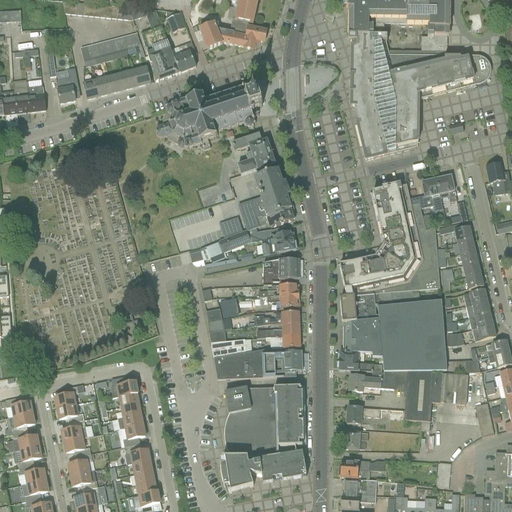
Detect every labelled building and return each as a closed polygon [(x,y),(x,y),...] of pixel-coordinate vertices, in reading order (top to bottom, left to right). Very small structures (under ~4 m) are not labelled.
[(217,0),(238,5),(237,10),(230,9),(228,20),(233,21),(232,25),(249,29),(250,25),(253,26),(258,0),(217,0)] [(449,38),(449,0),(348,0),(348,14),(349,14),(349,37),(373,37),(373,27),(369,27),(369,18),(406,19),(406,26),(429,26),(429,29),(427,29),(427,38),(421,38),(421,53),(447,53),(447,38),(449,38)] [(511,0),(500,2),(502,15),(511,13),(511,0)] [(71,17),(72,5),(62,4),(65,16),(71,17)] [(132,22),(128,10),(124,10),(123,22),(132,22)] [(156,13),(136,11),(139,20),(146,18),(151,32),(141,35),(152,67),(151,68),(156,84),(180,75),(173,59),(156,13)] [(20,13),(8,14),(9,25),(15,24),(21,24),(20,13)] [(0,25),(9,25),(8,14),(0,14),(0,25)] [(166,14),(167,18),(168,21),(166,21),(171,35),(185,30),(180,16),(178,17),(177,16),(179,15),(179,14),(166,14)] [(267,33),(249,29),(232,25),(230,34),(217,31),(215,25),(199,31),(207,52),(223,46),(223,45),(244,49),(244,50),(254,52),(255,46),(258,46),(259,44),(264,45),(267,33)] [(137,35),(131,37),(134,48),(137,47),(140,47),(137,35)] [(134,48),(131,37),(125,38),(128,50),(134,48)] [(487,82),(489,79),(490,77),(491,75),(491,72),(491,70),(490,67),(489,65),(488,63),(486,61),(484,60),(482,59),(479,58),(477,58),(447,57),(447,53),(421,53),(388,52),(386,43),(387,43),(387,37),(373,37),(349,37),(348,37),(348,43),(356,43),(356,49),(352,49),(352,78),(351,78),(351,94),(351,108),(353,108),(356,120),(357,124),(366,162),(418,149),(418,144),(418,114),(418,113),(417,113),(416,113),(415,107),(417,107),(418,107),(419,105),(419,101),(480,86),(483,85),(485,84),(487,82)] [(128,50),(125,38),(120,40),(123,51),(126,50),(128,50)] [(123,51),(120,40),(114,41),(117,53),(123,51)] [(117,53),(114,41),(109,43),(111,54),(116,53),(117,53)] [(111,54),(109,43),(103,44),(106,55),(111,54)] [(106,55),(103,44),(97,45),(100,57),(105,55),(106,55)] [(100,57),(97,45),(92,47),(95,58),(100,57)] [(177,57),(173,59),(180,75),(196,69),(191,57),(187,46),(178,49),(181,56),(177,57)] [(95,58),(92,47),(86,48),(89,60),(94,58),(95,58)] [(139,55),(137,47),(134,48),(128,50),(126,50),(128,58),(139,55)] [(89,60),(86,48),(80,50),(83,61),(89,60)] [(128,58),(126,50),(123,51),(117,53),(116,53),(118,61),(128,58)] [(118,61),(116,53),(111,54),(106,55),(105,55),(107,63),(118,61)] [(107,63),(105,55),(100,57),(95,58),(94,58),(96,66),(107,63)] [(56,78),(55,65),(54,57),(47,58),(50,79),(56,78)] [(96,66),(94,58),(89,60),(83,61),(85,69),(96,66)] [(146,70),(134,73),(138,89),(150,85),(146,70)] [(70,80),(57,83),(59,92),(58,92),(61,106),(75,103),(73,90),(79,89),(75,71),(68,72),(70,80)] [(138,89),(134,73),(121,76),(125,92),(138,89)] [(125,92),(121,76),(109,80),(113,95),(125,92)] [(113,95),(109,80),(96,83),(100,99),(113,95)] [(30,114),(46,112),(42,88),(41,88),(41,82),(28,84),(28,90),(27,90),(28,99),(30,114)] [(100,99),(96,83),(84,86),(88,102),(100,99)] [(157,129),(156,132),(157,138),(161,140),(167,138),(168,141),(178,145),(179,149),(178,150),(179,150),(180,149),(182,150),(182,151),(182,152),(183,151),(185,150),(185,151),(187,151),(188,151),(188,150),(189,150),(189,149),(194,147),(195,148),(196,147),(200,145),(201,146),(203,153),(210,150),(207,141),(208,140),(215,138),(215,139),(216,138),(218,137),(218,136),(216,137),(215,134),(221,132),(222,133),(223,133),(223,131),(229,129),(230,130),(231,130),(230,129),(233,128),(237,127),(237,128),(238,127),(238,126),(244,124),(245,127),(244,127),(245,128),(246,127),(249,129),(248,130),(249,130),(250,129),(252,128),(253,129),(254,128),(253,127),(254,125),(255,125),(255,124),(254,124),(254,122),(255,122),(254,121),(255,120),(255,119),(254,120),(253,119),(258,117),(257,112),(253,113),(254,112),(254,111),(254,109),(260,108),(260,109),(261,109),(261,107),(263,106),(262,105),(261,105),(258,96),(259,96),(259,95),(257,95),(256,94),(255,94),(256,96),(250,98),(249,96),(248,95),(251,94),(249,89),(244,91),(243,89),(245,89),(244,88),(243,88),(242,87),(241,87),(242,89),(241,89),(235,91),(235,90),(233,90),(234,91),(233,91),(232,92),(227,93),(227,92),(225,93),(226,94),(224,94),(222,95),(219,96),(219,95),(218,95),(218,96),(215,98),(213,98),(212,98),(211,97),(210,98),(211,99),(204,101),(203,98),(205,98),(204,97),(203,97),(202,96),(201,96),(202,98),(188,103),(187,100),(186,100),(186,101),(181,102),(180,102),(180,103),(173,105),(173,104),(171,105),(172,107),(168,108),(168,106),(167,107),(167,108),(167,110),(166,110),(166,111),(167,111),(167,113),(168,114),(167,114),(163,123),(164,127),(157,129)] [(28,99),(27,90),(27,89),(14,91),(14,95),(15,100),(17,116),(30,114),(28,99)] [(15,100),(14,100),(14,101),(2,102),(4,117),(17,116),(15,100)] [(462,126),(449,129),(450,136),(463,133),(462,126)] [(259,136),(247,140),(232,145),(234,153),(249,148),(251,155),(246,156),(248,163),(238,167),(241,177),(274,166),(267,142),(261,144),(259,136)] [(495,167),(486,169),(490,186),(492,185),(494,196),(511,195),(508,174),(502,175),(500,166),(495,167)] [(294,210),(287,191),(281,171),(277,173),(277,172),(255,180),(261,199),(250,203),(238,207),(240,214),(247,233),(248,237),(258,234),(256,230),(259,229),(266,227),(265,224),(269,223),(271,229),(278,227),(291,223),(293,222),(290,212),(294,210)] [(451,177),(436,180),(440,196),(442,204),(441,200),(449,199),(451,205),(457,203),(451,177)] [(440,196),(436,180),(422,183),(425,198),(410,201),(411,208),(418,206),(420,211),(434,208),(434,206),(442,204),(440,196)] [(426,232),(422,218),(420,211),(418,206),(411,208),(413,218),(407,219),(401,188),(400,188),(400,186),(397,186),(382,189),(382,192),(373,194),(372,194),(372,195),(375,208),(375,209),(376,209),(379,222),(378,223),(379,223),(382,236),(381,237),(382,237),(384,246),(376,259),(367,261),(366,261),(353,264),(352,264),(353,264),(340,267),(339,267),(339,269),(339,268),(344,291),(344,292),(345,292),(346,297),(345,297),(346,298),(355,298),(375,297),(418,292),(440,290),(437,261),(437,251),(435,229),(426,232)] [(461,224),(468,223),(464,204),(457,206),(461,224)] [(432,230),(429,216),(422,218),(426,232),(435,229),(432,230)] [(238,219),(219,226),(223,240),(242,234),(238,219)] [(511,223),(509,224),(500,227),(502,235),(511,232),(511,223)] [(451,234),(450,228),(438,231),(440,237),(451,234)] [(219,244),(206,249),(206,251),(207,253),(210,260),(212,265),(223,261),(221,256),(224,255),(250,245),(251,246),(255,245),(256,244),(261,243),(261,247),(264,246),(264,248),(263,249),(264,256),(266,256),(266,257),(270,256),(278,254),(297,251),(296,242),(294,243),(293,236),(290,237),(290,234),(286,235),(286,229),(272,232),(258,234),(248,237),(247,233),(245,234),(245,233),(219,243),(219,244)] [(455,232),(457,244),(472,241),(469,229),(455,232)] [(475,252),(472,241),(457,244),(460,256),(475,252)] [(444,251),(437,251),(437,260),(445,260),(444,251)] [(478,264),(475,252),(460,256),(463,268),(478,264)] [(445,260),(437,260),(438,269),(445,269),(445,265),(445,260)] [(263,287),(270,288),(271,288),(271,284),(279,284),(279,281),(298,281),(298,262),(279,262),(263,265),(263,287)] [(481,276),(478,264),(462,268),(463,268),(466,279),(481,276)] [(454,283),(451,271),(443,272),(443,275),(444,284),(449,283),(449,284),(453,283),(454,283)] [(483,288),(481,276),(466,279),(469,291),(483,288)] [(298,287),(278,287),(278,293),(264,294),(258,294),(258,299),(267,299),(299,298),(298,287)] [(0,299),(8,299),(8,288),(0,288),(0,299)] [(210,292),(202,293),(204,303),(211,302),(210,292)] [(378,322),(376,304),(419,300),(418,292),(375,297),(355,298),(346,298),(346,299),(340,300),(342,325),(348,324),(378,322)] [(484,292),(463,297),(465,309),(487,304),(484,292)] [(299,309),(299,298),(267,299),(268,305),(280,305),(280,310),(299,309)] [(443,327),(442,320),(442,317),(441,303),(379,309),(380,322),(378,322),(348,324),(349,355),(359,355),(372,356),(373,359),(383,359),(384,375),(395,375),(407,374),(434,374),(434,373),(446,373),(445,362),(443,327)] [(487,304),(465,309),(468,321),(490,315),(487,304)] [(232,309),(220,311),(222,322),(234,320),(232,309)] [(220,311),(206,314),(208,325),(222,322),(220,311)] [(263,318),(254,319),(254,329),(270,327),(282,326),(298,326),(298,320),(299,320),(299,316),(298,316),(298,314),(275,315),(276,321),(269,321),(269,320),(263,320),(263,318)] [(493,327),(490,315),(468,321),(471,332),(472,332),(493,327)] [(0,329),(11,329),(10,318),(0,318),(0,329)] [(298,329),(298,326),(282,326),(283,333),(265,333),(265,340),(270,340),(299,339),(299,333),(300,333),(300,329),(298,329)] [(496,339),(493,327),(472,332),(474,344),(496,339)] [(0,350),(2,351),(1,340),(11,340),(11,329),(0,329),(0,350)] [(219,333),(209,335),(211,345),(225,344),(224,333),(219,333)] [(464,347),(460,335),(458,336),(451,336),(452,349),(459,348),(464,347)] [(299,344),(299,339),(270,340),(265,340),(265,343),(270,343),(270,350),(271,351),(299,350),(299,348),(300,348),(300,344),(299,344)] [(246,355),(245,348),(245,344),(244,342),(225,344),(211,345),(213,361),(246,355)] [(491,346),(493,353),(487,354),(488,360),(509,355),(507,343),(493,346),(491,346)] [(301,373),(301,355),(299,355),(286,355),(270,356),(270,352),(268,351),(252,354),(251,354),(246,355),(213,361),(217,382),(283,380),(283,374),(301,373)] [(359,366),(359,355),(349,355),(340,354),(340,361),(339,361),(338,372),(372,374),(382,375),(382,367),(359,366)] [(511,366),(509,355),(488,360),(489,366),(496,364),(497,370),(498,370),(511,366)] [(472,363),(471,364),(471,375),(480,375),(477,362),(472,363)] [(511,372),(499,375),(502,388),(511,385),(511,372)] [(394,392),(395,375),(384,375),(382,375),(372,374),(371,381),(363,380),(363,379),(349,378),(348,393),(362,394),(363,389),(394,392)] [(431,405),(433,376),(434,374),(407,374),(404,423),(420,424),(420,432),(429,433),(429,430),(429,426),(431,405)] [(465,408),(468,379),(433,376),(431,405),(465,408)] [(111,382),(113,390),(111,390),(113,401),(118,400),(118,399),(138,395),(135,384),(125,386),(124,380),(111,382)] [(511,385),(502,388),(505,400),(511,398),(511,385)] [(65,397),(56,399),(54,399),(57,411),(75,407),(73,396),(78,395),(77,389),(64,392),(65,397)] [(229,457),(231,460),(223,460),(223,461),(222,461),(221,467),(220,467),(220,470),(220,473),(221,477),(221,480),(222,483),(224,489),(225,489),(227,495),(229,494),(229,495),(253,488),(250,479),(249,475),(250,475),(253,476),(257,477),(261,478),(262,479),(263,487),(273,485),(282,483),(282,484),(291,482),(291,483),(292,482),(302,481),(302,480),(306,479),(306,478),(302,455),(300,455),(300,448),(302,448),(303,448),(303,443),(303,434),(304,434),(304,433),(303,433),(303,423),(302,423),(302,415),(303,415),(302,405),(303,405),(303,404),(302,404),(302,395),(302,390),(300,390),(300,389),(246,391),(225,395),(226,404),(228,403),(229,407),(227,408),(229,416),(227,420),(226,423),(225,427),(224,431),(224,435),(224,439),(224,443),(225,446),(226,450),(228,454),(229,457)] [(138,396),(138,395),(118,399),(118,400),(119,400),(121,410),(138,406),(136,396),(138,396)] [(511,411),(511,398),(505,400),(500,401),(501,406),(499,406),(500,408),(490,411),(492,416),(496,415),(496,414),(499,414),(508,412),(511,411)] [(14,419),(32,416),(30,404),(19,406),(18,401),(6,403),(6,404),(1,405),(2,411),(12,409),(14,419)] [(141,417),(138,406),(121,410),(123,420),(141,417)] [(489,416),(487,406),(484,406),(475,408),(477,419),(489,416)] [(77,418),(75,407),(57,411),(59,422),(70,420),(71,425),(83,423),(82,417),(77,418)] [(380,421),(380,418),(380,412),(362,411),(347,410),(346,425),(361,426),(361,419),(380,421)] [(500,424),(499,415),(496,415),(492,416),(494,425),(500,424)] [(34,427),(32,416),(14,419),(16,430),(5,432),(6,438),(12,437),(25,435),(24,429),(34,427)] [(491,423),(489,416),(477,419),(478,426),(491,423)] [(143,427),(141,417),(123,420),(123,421),(117,422),(119,432),(125,431),(143,427)] [(82,441),(87,440),(83,423),(71,425),(72,431),(61,433),(63,444),(82,441)] [(492,430),(491,423),(478,426),(480,433),(492,430)] [(145,438),(143,427),(125,431),(127,441),(123,442),(125,449),(137,447),(136,440),(145,438)] [(481,440),(494,437),(492,430),(480,433),(481,440)] [(383,454),(396,454),(396,434),(383,434),(383,454)] [(39,449),(37,441),(37,438),(26,440),(25,435),(12,437),(15,453),(20,452),(20,453),(39,449)] [(364,452),(365,443),(367,443),(368,436),(346,435),(344,451),(359,452),(359,451),(364,452)] [(84,451),(82,441),(63,444),(66,456),(76,453),(78,459),(90,456),(89,450),(84,451)] [(139,454),(137,447),(125,449),(126,457),(125,457),(127,467),(132,466),(150,463),(148,452),(139,454)] [(483,502),(483,499),(474,499),(474,497),(465,496),(464,511),(511,511),(511,447),(509,448),(507,448),(506,456),(495,455),(495,474),(494,474),(487,474),(486,483),(485,483),(485,493),(490,493),(489,502),(483,502)] [(41,460),(39,449),(20,453),(22,463),(18,464),(19,471),(31,468),(30,463),(41,460)] [(91,463),(90,456),(78,459),(79,465),(68,467),(70,478),(90,474),(89,474),(86,464),(91,463)] [(152,473),(150,463),(132,466),(135,477),(152,473)] [(373,465),(368,465),(352,464),(351,466),(341,465),(341,471),(339,471),(338,477),(340,477),(340,479),(357,480),(357,482),(367,482),(369,482),(369,474),(368,474),(368,473),(384,474),(384,464),(377,464),(373,465)] [(450,473),(451,466),(438,465),(437,471),(450,473)] [(46,483),(44,475),(43,472),(33,474),(31,468),(19,471),(20,477),(25,476),(27,487),(46,483)] [(93,473),(90,474),(70,478),(72,489),(83,487),(84,493),(97,490),(93,473)] [(154,484),(152,473),(135,477),(137,488),(154,484)] [(341,502),(340,511),(358,511),(359,505),(375,506),(376,483),(367,483),(367,482),(357,482),(344,482),(343,497),(343,499),(341,498),(341,502)] [(48,494),(47,491),(46,483),(27,487),(22,488),(24,498),(20,499),(22,505),(26,504),(38,502),(37,496),(47,494),(48,494)] [(156,494),(154,484),(137,488),(139,498),(156,494)] [(436,484),(435,491),(448,492),(449,486),(436,484)] [(100,507),(98,496),(97,490),(84,493),(85,498),(75,500),(77,511),(95,508),(100,507)] [(160,506),(157,494),(156,494),(139,498),(133,499),(135,510),(137,509),(137,511),(150,511),(149,508),(160,506)] [(451,511),(444,511),(458,511),(459,498),(452,497),(451,511)] [(415,511),(407,510),(407,500),(395,500),(395,504),(401,504),(400,511),(415,511)] [(429,511),(430,501),(424,501),(424,511),(415,511),(429,511)] [(444,511),(435,511),(436,502),(430,501),(429,511),(444,511)] [(51,511),(51,508),(50,505),(39,507),(38,502),(26,504),(27,511),(32,510),(32,511),(51,511)]
